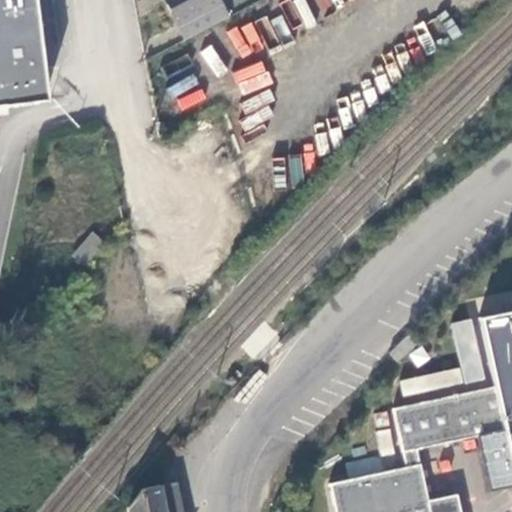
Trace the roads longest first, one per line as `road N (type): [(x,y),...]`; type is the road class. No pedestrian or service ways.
road 1 (unclassified): [(225,511),(232,456),(272,397),(511,175)]
road 2 (residential): [(155,217),(109,0)]
